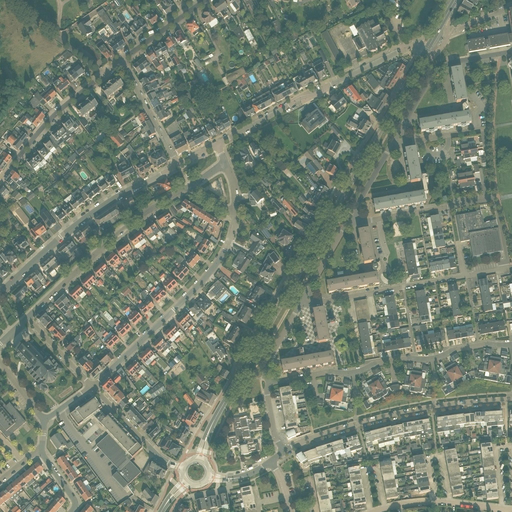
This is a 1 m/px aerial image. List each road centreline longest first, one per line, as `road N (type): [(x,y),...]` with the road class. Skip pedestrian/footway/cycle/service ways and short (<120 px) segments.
road 1 (secondary): [(303,264),(428,47)]
road 2 (residential): [(268,382),(511,344)]
road 3 (residential): [(284,451),(393,415),(511,400)]
road 4 (unclassified): [(92,386),(206,277),(225,250),(235,211)]
road 5 (residential): [(0,293),(97,209),(177,165)]
road 6 (residential): [(27,318),(142,213),(191,185)]
road 7 (residential): [(216,144),(403,49)]
road 8 (residential): [(509,268),(315,302),(304,297)]
road 9 (secondary): [(303,264),(207,435)]
road 10 (residential): [(396,136),(437,69),(511,52)]
road 11 (unclassified): [(0,180),(39,130),(102,74)]
road 12 (residential): [(511,510),(416,501),(373,511)]
road 13 (residential): [(355,219),(491,199)]
road 14 (tertiary): [(183,468),(162,460),(92,386)]
